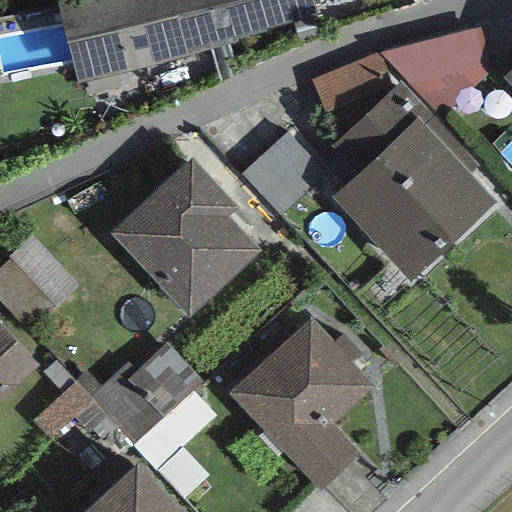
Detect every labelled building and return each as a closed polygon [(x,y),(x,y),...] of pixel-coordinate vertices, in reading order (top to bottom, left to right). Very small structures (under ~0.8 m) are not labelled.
[(60,0),(78,71),(317,9),(314,0),(60,0)] [(511,57),(502,67),(511,76),(511,57)] [(399,76),(330,137),(357,166),(335,186),(409,268),(494,193),(466,163),(473,157),(399,76)] [(326,170),(287,126),(239,169),(279,213),(326,170)] [(190,149),(110,223),(188,306),(258,241),(226,206),(235,197),(190,149)] [(51,326),(82,296),(39,253),(8,284),(51,326)] [(310,308),(228,384),(319,482),(360,444),(334,416),(375,378),(352,354),(361,345),(342,325),(334,333),(310,308)] [(0,388),(36,356),(0,317),(0,388)] [(137,452),(71,511),(179,511),(186,506),(137,452)]
